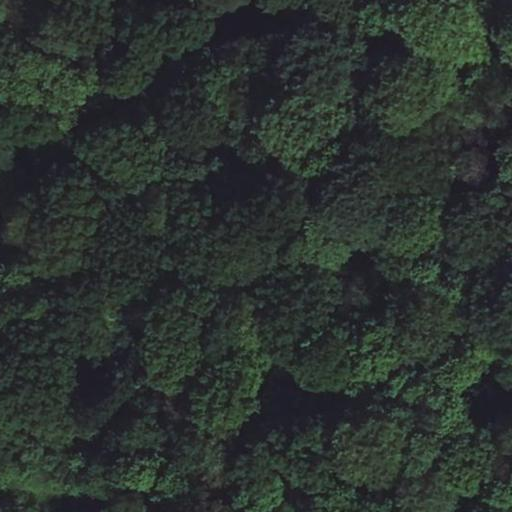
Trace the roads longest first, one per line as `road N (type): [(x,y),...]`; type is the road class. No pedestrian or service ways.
road 1 (track): [(0,170),(292,511)]
road 2 (track): [(257,0),(511,37)]
